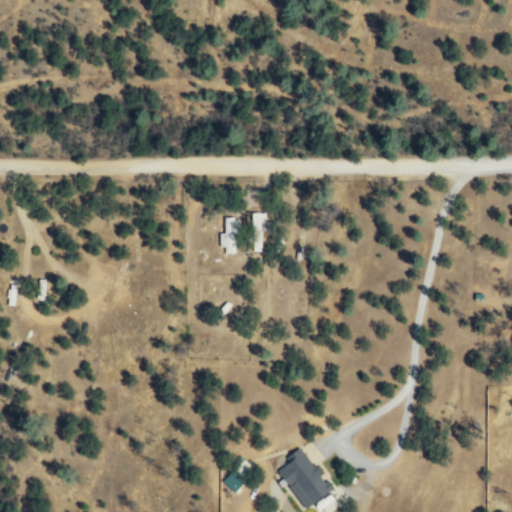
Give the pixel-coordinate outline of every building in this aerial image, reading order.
[(251,212),(251,249),(264,249),(264,212),(251,212)] [(221,251),(235,251),(235,216),(221,216),(221,251)] [(130,300),(130,270),(110,270),(109,300),(130,300)] [(306,508),(333,487),(301,446),(274,468),(306,508)] [(246,480),(235,469),(224,480),(236,491),(246,480)]
